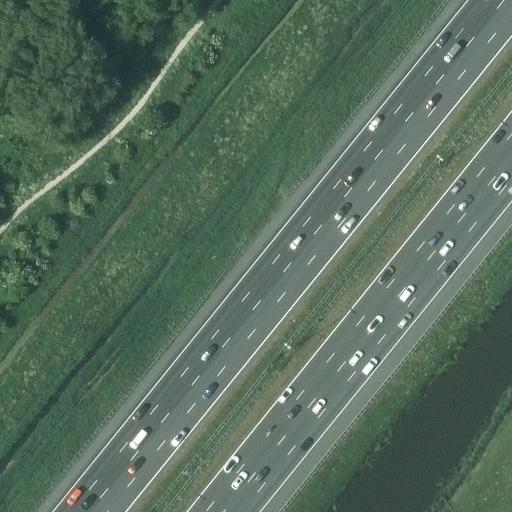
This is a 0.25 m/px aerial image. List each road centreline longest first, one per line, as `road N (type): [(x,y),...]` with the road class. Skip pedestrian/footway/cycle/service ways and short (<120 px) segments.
road 1 (motorway): [(505,0),(91,511)]
road 2 (motorway): [(226,511),(511,161)]
road 3 (unknown): [(0,231),(141,94),(221,0)]
